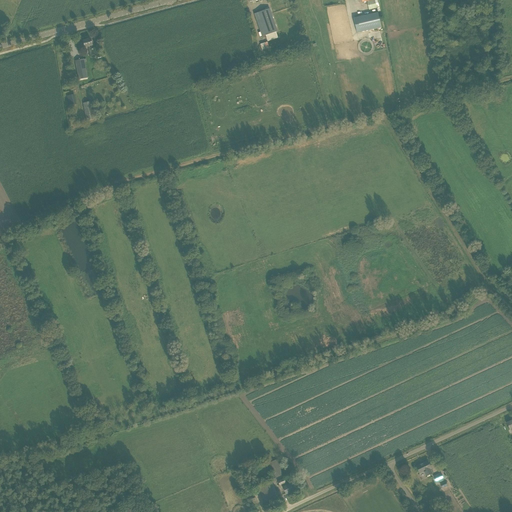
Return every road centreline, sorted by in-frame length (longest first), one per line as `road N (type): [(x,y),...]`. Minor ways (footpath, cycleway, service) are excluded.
road 1 (track): [(488,288),(456,314),(420,327),(0,464)]
road 2 (unclassified): [(282,511),(511,407)]
road 3 (track): [(488,288),(382,112)]
road 4 (tertiary): [(0,47),(171,0)]
road 5 (track): [(382,112),(511,78)]
